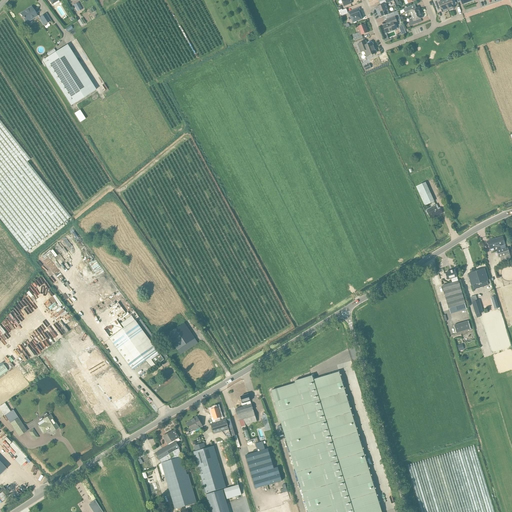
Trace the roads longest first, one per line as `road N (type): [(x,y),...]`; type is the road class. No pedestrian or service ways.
road 1 (unclassified): [(15,511),(344,309)]
road 2 (unclassified): [(407,511),(344,309)]
road 3 (unclassified): [(344,309),(511,211)]
